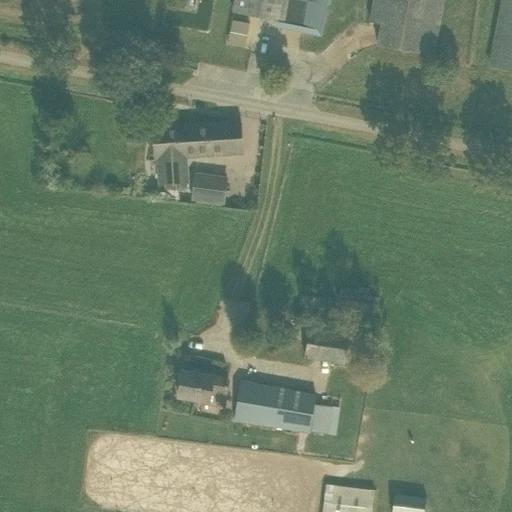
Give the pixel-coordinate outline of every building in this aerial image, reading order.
[(235,0),(233,12),(282,22),(283,18),(305,22),(304,26),(320,29),(325,0),(308,0),(309,0),(307,0),(235,0)] [(370,21),(381,23),(377,45),(430,55),(434,35),(440,0),(373,0),(371,14),(370,21)] [(511,0),(502,0),(490,67),(511,71),(511,0)] [(230,18),(226,42),(244,46),(248,22),(230,18)] [(152,126),(154,160),(157,160),(158,187),(187,186),(186,156),(243,152),(241,121),(152,126)] [(224,204),(227,179),(195,175),(192,200),(224,204)] [(344,365),(351,325),(311,318),(304,358),(344,365)] [(208,392),(225,395),(228,379),(213,377),(213,375),(183,370),(177,400),(206,405),(208,392)] [(314,403),(316,395),(242,382),(235,420),(310,433),(310,431),(328,434),(333,406),(314,403)] [(327,486),(325,502),(323,511),(371,511),(373,491),(327,486)] [(395,491),(392,511),(423,511),(426,494),(395,491)]
